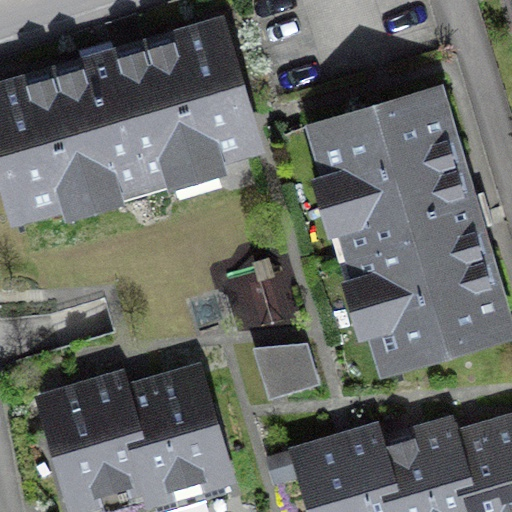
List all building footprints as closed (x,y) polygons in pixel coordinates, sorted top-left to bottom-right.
[(227,25),(0,87),(0,154),(20,225),(264,157),(227,25)] [(511,341),(511,320),(448,91),(312,128),(382,378),(511,341)] [(259,344),(271,392),(323,380),(311,331),(259,344)] [(129,388),(156,497),(159,508),(237,489),(206,368),(129,388)] [(94,511),(156,497),(129,388),(126,376),(44,396),(73,511),(94,511)] [(511,511),(511,415),(456,430),(476,511),(511,511)] [(476,511),(456,430),(454,422),(379,440),(397,511),(476,511)] [(397,511),(379,440),(377,430),(297,450),(312,511),(397,511)]
